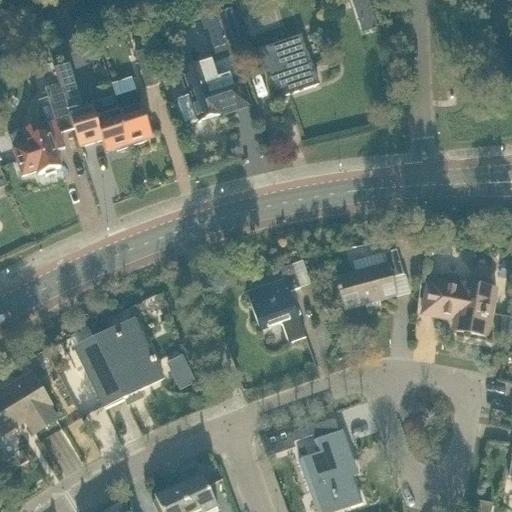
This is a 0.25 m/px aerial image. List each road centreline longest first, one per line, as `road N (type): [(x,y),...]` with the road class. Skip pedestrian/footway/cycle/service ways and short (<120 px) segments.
road 1 (tertiary): [(0,315),(181,231),(270,206),(420,185)]
road 2 (residential): [(377,372),(415,488),(450,495),(472,383),(420,373)]
road 3 (residential): [(60,511),(226,422)]
road 4 (unclassified): [(420,185),(413,0)]
road 5 (residential): [(226,422),(377,372)]
